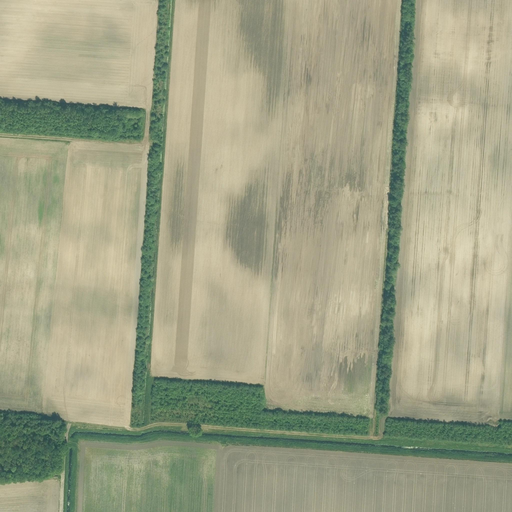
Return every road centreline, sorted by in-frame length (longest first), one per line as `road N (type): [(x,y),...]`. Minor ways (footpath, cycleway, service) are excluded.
road 1 (track): [(61,511),(72,423),(511,447)]
road 2 (track): [(128,429),(159,0)]
road 3 (track): [(0,134),(148,144)]
